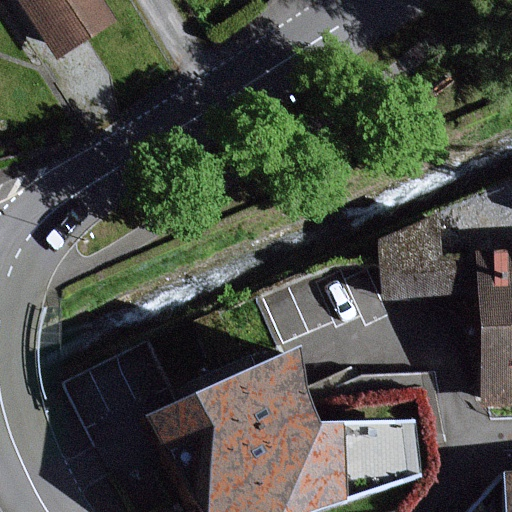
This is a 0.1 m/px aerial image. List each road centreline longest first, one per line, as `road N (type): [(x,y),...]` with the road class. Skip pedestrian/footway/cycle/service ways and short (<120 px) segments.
road 1 (tertiary): [(18,254),(62,205),(365,0)]
road 2 (tertiary): [(49,511),(17,450),(0,376)]
